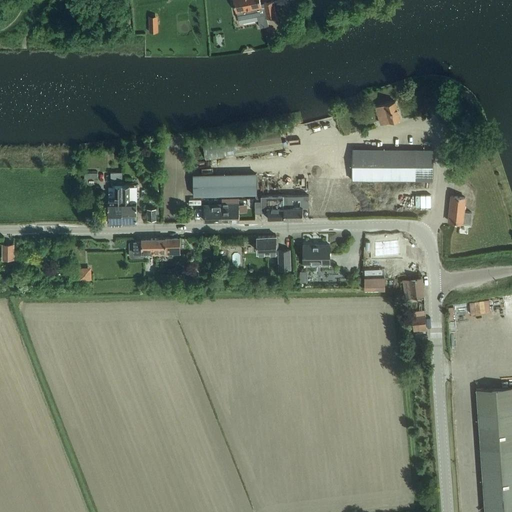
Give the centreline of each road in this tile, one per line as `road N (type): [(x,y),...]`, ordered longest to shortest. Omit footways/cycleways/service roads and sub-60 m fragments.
road 1 (tertiary): [(433,280),(424,239),(410,226),(0,230)]
road 2 (tertiary): [(447,511),(433,280)]
